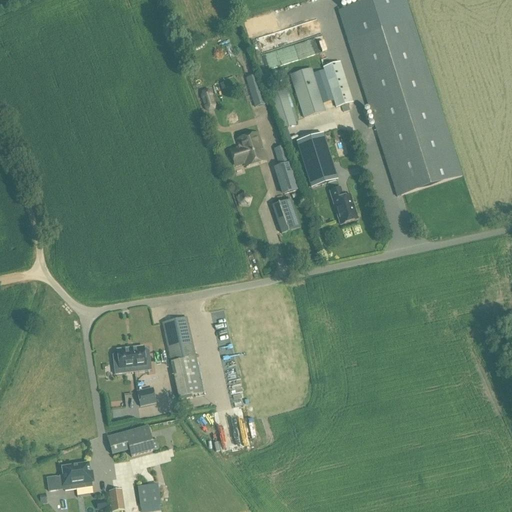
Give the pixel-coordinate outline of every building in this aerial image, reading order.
[(406,0),(378,0),(339,13),(398,198),(463,178),(406,0)] [(285,29),(290,44),(296,42),(295,39),(326,28),(322,16),(285,29)] [(327,34),(317,36),(320,50),(331,47),(327,34)] [(288,61),(313,55),(309,41),(284,47),(288,61)] [(340,64),(324,69),(337,109),(353,104),(340,64)] [(312,70),(291,77),(305,119),(325,112),(312,70)] [(256,76),(246,79),(255,108),(265,105),(256,76)] [(285,88),(269,94),(281,132),(297,127),(285,88)] [(203,93),(201,97),(205,109),(209,112),(214,110),(215,106),(211,94),(208,91),(203,93)] [(260,109),(251,112),(256,130),(265,127),(260,109)] [(237,115),(227,118),(229,125),(239,122),(237,115)] [(260,135),(238,142),(240,149),(231,152),(235,168),(246,164),(247,168),(266,162),(265,157),(266,157),(260,135)] [(338,181),(323,135),(296,143),(311,189),(338,181)] [(297,191),(284,147),(274,150),(280,168),(276,169),(284,195),(297,191)] [(264,189),(273,187),(270,173),(261,175),(264,189)] [(341,190),(330,193),(341,226),(359,221),(351,197),(344,199),(341,190)] [(292,200),(273,207),(283,235),(301,229),(292,200)] [(289,301),(267,305),(274,346),(296,342),(289,301)] [(236,392),(272,385),(257,308),(222,315),(227,344),(219,346),(214,317),(197,320),(213,399),(230,396),(224,366),(231,365),(236,392)] [(189,322),(165,326),(177,402),(202,398),(189,322)] [(113,357),(115,376),(151,371),(149,352),(146,350),(143,350),(143,348),(117,351),(117,353),(115,353),(113,357)] [(137,393),(140,408),(156,404),(153,390),(137,393)] [(148,427),(107,438),(112,456),(129,452),(131,458),(154,451),(148,427)] [(61,478),(47,480),(49,493),(58,491),(57,485),(62,485),(62,487),(64,487),(65,492),(92,488),(91,483),(93,483),(92,473),(89,473),(88,465),(62,469),(63,477),(61,478)] [(121,491),(109,493),(111,511),(118,511),(124,511),(121,491)]
